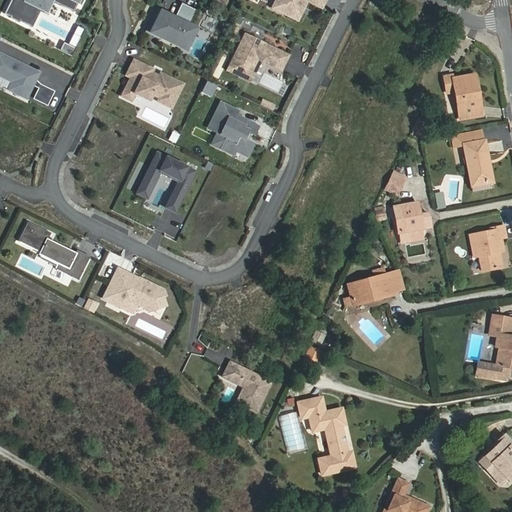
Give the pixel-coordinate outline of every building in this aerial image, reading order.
[(10,0),(4,14),(28,25),(33,16),(30,15),(34,6),(41,9),(47,12),(52,1),(63,7),(64,6),(74,10),(79,0),(10,0)] [(326,0),(275,0),(275,1),(286,6),(282,13),(298,21),(308,2),(322,9),(326,0)] [(272,8),(282,13),(286,6),(275,1),(272,8)] [(182,3),(177,12),(192,19),(196,10),(182,3)] [(32,27),(41,9),(34,6),(30,15),(33,16),(28,25),(32,27)] [(145,33),(160,40),(161,38),(150,33),(161,11),(174,18),(175,16),(157,7),(145,33)] [(174,18),(161,11),(150,33),(161,38),(180,48),(191,26),(189,25),(192,19),(177,12),(175,16),(174,18)] [(191,26),(180,48),(186,50),(196,29),(191,26)] [(284,26),(281,33),(290,37),(293,30),(284,26)] [(245,34),(227,71),(239,77),(242,69),(251,74),(258,60),(259,57),(263,59),(262,61),(282,71),(289,56),(245,34)] [(9,90),(26,98),(34,83),(22,77),(27,67),(0,53),(0,75),(12,82),(9,90)] [(129,82),(122,96),(131,101),(135,93),(149,100),(152,94),(159,98),(158,101),(171,108),(182,85),(160,74),(159,77),(151,73),(152,70),(134,61),(126,76),(131,78),(134,79),(132,84),(129,82)] [(242,69),(239,77),(250,82),(254,75),(251,74),(242,69)] [(474,91),(477,90),(475,74),(452,79),(452,75),(442,77),(445,94),(454,93),(457,110),(465,109),(477,107),(474,91)] [(482,116),(477,90),(474,91),(477,107),(465,109),(467,119),(482,116)] [(261,105),(272,110),(274,105),(263,100),(261,105)] [(221,103),(208,129),(217,134),(226,138),(220,149),(233,155),(235,151),(246,156),(253,144),(243,139),(247,132),(254,135),(258,127),(235,116),(237,112),(221,103)] [(428,125),(418,121),(413,131),(423,135),(428,125)] [(463,145),(484,141),(482,130),(448,136),(450,147),(463,145)] [(172,132),(169,141),(176,144),(179,134),(172,132)] [(226,138),(217,134),(212,145),(220,149),(226,138)] [(488,159),(484,141),(463,145),(471,184),(487,181),(483,160),(488,159)] [(178,183),(171,197),(180,201),(194,172),(157,153),(141,184),(151,189),(159,173),(162,172),(177,179),(178,183)] [(492,180),(488,159),(483,160),(487,181),(492,180)] [(403,181),(405,178),(394,172),(392,175),(403,181)] [(403,181),(392,175),(385,189),(397,194),(403,181)] [(137,193),(146,198),(151,189),(141,184),(137,193)] [(434,193),(437,210),(446,208),(443,192),(434,193)] [(166,208),(174,212),(180,201),(171,197),(166,208)] [(397,234),(399,233),(421,229),(431,227),(428,213),(419,214),(417,203),(392,207),(397,234)] [(374,208),(376,220),(386,219),(384,207),(374,208)] [(47,240),(51,233),(28,222),(18,241),(40,252),(39,254),(59,264),(56,270),(78,281),(90,257),(77,250),(75,254),(47,240)] [(497,247),(502,246),(500,238),(506,237),(503,226),(490,229),(490,231),(469,235),(473,257),(479,256),(481,272),(500,268),(498,253),(497,247)] [(421,229),(399,233),(401,242),(422,238),(421,229)] [(132,276),(118,269),(103,298),(109,301),(108,302),(119,307),(119,306),(127,310),(130,304),(144,299),(147,307),(148,311),(165,305),(162,296),(165,295),(163,290),(140,278),(138,282),(131,278),(132,276)] [(389,274),(347,284),(352,305),(394,295),(389,274)] [(77,302),(82,305),(85,299),(80,296),(77,302)] [(89,298),(84,307),(92,311),(97,303),(89,298)] [(144,299),(130,304),(127,310),(132,312),(147,307),(144,299)] [(165,305),(148,311),(159,315),(165,305)] [(511,319),(492,316),(488,335),(496,337),(494,347),(500,348),(496,367),(511,369),(511,319)] [(316,330),(312,337),(321,342),(325,334),(316,330)] [(257,412),(271,382),(245,369),(244,372),(241,370),(242,368),(229,362),(222,377),(243,387),(250,391),(243,405),(257,412)] [(236,402),(243,405),(250,391),(243,387),(236,402)] [(324,412),(321,397),(297,402),(300,419),(308,418),(311,432),(324,429),(330,456),(317,458),(321,476),(355,468),(351,451),(346,452),(340,426),(345,425),(341,408),(324,412)] [(499,485),(506,479),(511,472),(511,445),(504,437),(492,448),(493,449),(497,453),(485,464),(494,473),(491,476),(499,485)] [(481,460),(485,464),(497,453),(493,449),(481,460)] [(403,495),(409,483),(397,478),(381,511),(427,511),(429,507),(403,495)]
